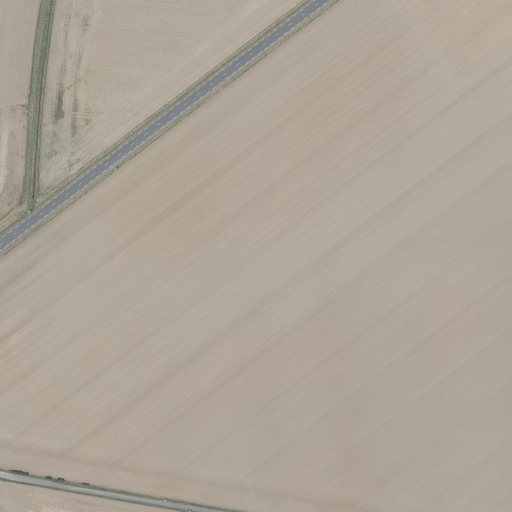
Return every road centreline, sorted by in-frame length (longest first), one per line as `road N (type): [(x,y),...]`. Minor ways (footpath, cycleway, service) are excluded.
road 1 (primary): [(322,0),(0,245)]
road 2 (unclassified): [(0,475),(204,511)]
